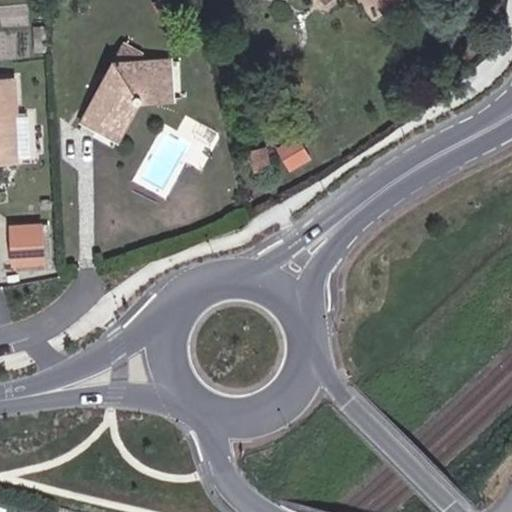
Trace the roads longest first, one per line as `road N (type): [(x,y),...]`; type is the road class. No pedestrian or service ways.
road 1 (primary): [(457,511),(329,379),(308,345)]
road 2 (primary): [(352,213),(511,111)]
road 3 (secondary): [(8,398),(194,399)]
road 4 (primary): [(218,411),(240,414),(279,400),(294,385),(308,345)]
road 5 (secondary): [(173,313),(63,373)]
